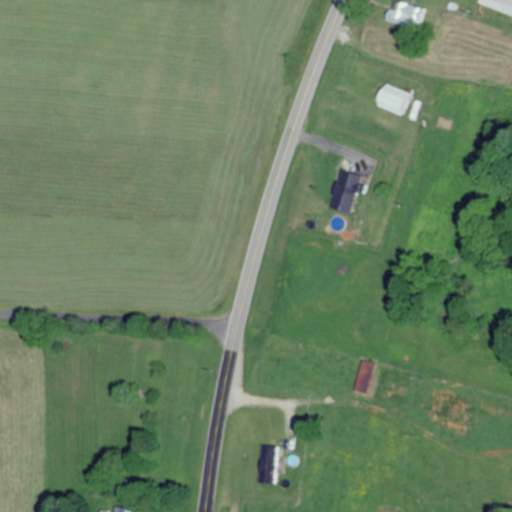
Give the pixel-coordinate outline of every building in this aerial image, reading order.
[(511,0),(478,0),(478,2),(511,14),(511,0)] [(426,8),(399,2),(397,10),(389,9),(387,20),(422,27),(426,8)] [(413,94),(383,81),(374,103),(404,115),(413,94)] [(333,206),(353,212),(358,191),(362,192),(366,175),(343,169),(333,206)] [(377,392),(386,362),(371,358),(363,388),(377,392)] [(283,482),(284,444),(267,444),(265,481),(283,482)]
